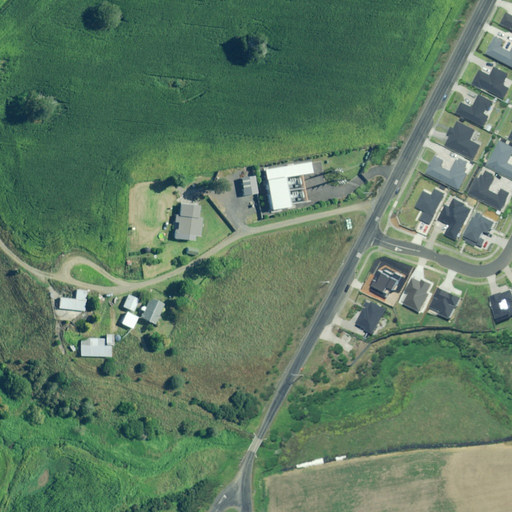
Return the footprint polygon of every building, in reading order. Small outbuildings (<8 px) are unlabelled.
[(511,19),(503,15),(497,25),(511,33),(511,19)] [(502,42),(493,38),(484,58),(511,71),(511,44),(508,54),(499,50),(502,42)] [(479,71),(472,84),(503,100),(509,89),(501,85),(507,74),(494,68),(490,76),(479,71)] [(491,102),(477,95),(471,108),(460,103),(455,113),(480,125),(481,124),(484,125),(490,115),(486,112),(491,102)] [(511,145),(511,115),(502,141),(511,145)] [(475,131),(458,122),(456,127),(452,125),(450,128),(448,127),(444,135),(451,139),(447,146),(472,159),(477,148),(468,144),(475,131)] [(509,149),(494,141),(480,168),(510,183),(511,179),(511,170),(503,166),(510,153),(508,152),(509,149)] [(445,158),(435,153),(424,174),(458,191),(468,173),(460,169),(465,161),(457,157),(450,171),(441,166),(445,158)] [(263,171),(270,206),(304,200),(300,176),(308,174),(310,162),(263,171)] [(491,179),(480,173),(477,180),(472,179),(470,182),(462,198),(497,215),(506,195),(498,191),(494,193),(493,196),(485,192),(491,179)] [(256,194),(253,176),(240,179),(243,196),(256,194)] [(420,219),(429,224),(444,194),(435,190),(432,195),(423,191),(415,207),(424,211),(420,219)] [(462,202),(453,198),(449,206),(444,204),(438,219),(449,224),(444,235),(456,240),(469,209),(461,205),(462,202)] [(199,206),(179,204),(178,215),(174,215),(173,222),(177,222),(176,229),(174,229),(173,239),(193,241),(194,236),(199,236),(201,218),(198,218),(199,206)] [(476,212),(463,238),(481,247),(484,240),(479,238),(482,230),(488,233),(494,221),(476,212)] [(193,245),(192,248),(188,247),(186,254),(196,256),(198,246),(193,245)] [(378,271),(369,290),(385,297),(389,289),(393,291),(400,276),(384,269),(382,273),(378,271)] [(409,293),(403,304),(419,312),(428,294),(425,293),(430,284),(421,280),(420,283),(412,279),(406,291),(409,293)] [(439,288),(430,307),(440,312),(439,314),(448,319),(458,298),(439,288)] [(85,291),(75,290),(74,300),(58,298),(57,308),(83,311),(85,291)] [(501,294),(487,299),(494,317),(508,312),(509,317),(511,315),(511,295),(510,291),(501,294)] [(138,300),(127,295),(122,307),(132,312),(138,300)] [(149,296),(145,305),(142,304),(140,310),(142,311),(139,318),(153,325),(164,303),(149,296)] [(372,333),(386,309),(381,306),(379,308),(371,303),(370,304),(367,303),(355,324),(372,333)] [(137,317),(126,312),(120,324),(131,329),(137,317)] [(112,346),(112,335),(104,334),(104,339),(79,338),(78,356),(109,357),(109,346),(112,346)]
